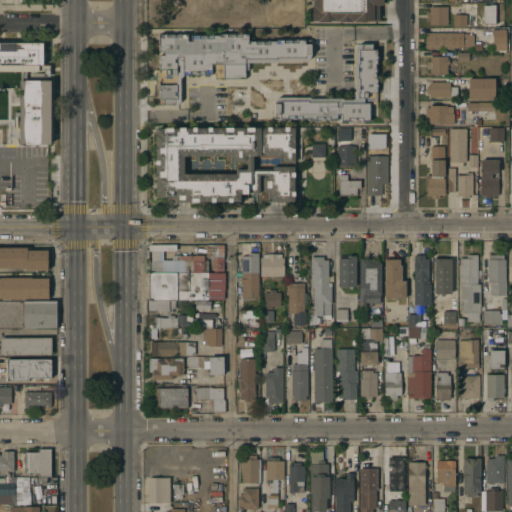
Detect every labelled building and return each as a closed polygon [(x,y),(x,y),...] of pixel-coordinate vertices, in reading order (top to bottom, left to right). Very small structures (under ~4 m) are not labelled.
[(382,0),(382,22),(311,21),(311,0),(382,0)] [(495,22),(491,22),(491,23),(488,23),(488,22),(483,22),(483,19),(481,19),(481,16),(483,16),(483,3),(495,3),(495,22)] [(447,24),(429,24),(429,19),(426,19),(426,11),(429,11),(429,5),(447,5),(447,24)] [(466,24),(453,24),(453,13),(466,13),(466,24)] [(492,51),(491,30),(505,29),(506,51),(492,51)] [(278,60),(278,61),(249,62),(249,69),(245,69),(245,77),(214,78),(214,73),(183,73),(183,75),(180,77),(180,100),(177,104),(163,104),(163,98),(159,98),(159,84),(156,84),(156,68),(159,68),(159,54),(164,54),(164,51),(159,51),(159,33),(165,33),(165,32),(187,33),(187,34),(220,34),(220,32),(248,33),(248,40),(276,40),(276,38),(310,39),(310,43),(311,43),(311,57),(307,60),(278,60)] [(462,33),(462,34),(468,34),(468,47),(462,47),(462,48),(424,48),(424,33),(462,33)] [(359,43),(372,42),(372,49),(376,48),(376,63),(375,63),(375,77),(376,77),(377,103),(369,103),(369,119),(341,120),(340,118),(308,119),(308,117),(274,118),(274,100),(277,96),(309,96),(311,97),(342,97),(343,98),(352,98),(354,96),(354,90),(355,90),(355,79),(354,78),(354,62),(355,61),(355,46),(359,43)] [(0,43),(42,43),(42,65),(49,65),(49,70),(37,70),(37,71),(0,71),(0,43)] [(457,60),(457,52),(469,52),(469,60),(457,60)] [(429,73),(429,67),(426,67),(426,60),(429,60),(429,55),(447,55),(447,57),(449,57),(449,63),(447,63),(447,73),(429,73)] [(494,98),(468,98),(468,77),(494,77),(494,98)] [(449,86),(457,86),(457,94),(450,94),(450,96),(429,96),(429,92),(426,92),(426,85),(429,85),(429,81),(449,81),(449,86)] [(45,118),(27,118),(27,115),(0,114),(0,95),(19,95),(19,87),(27,87),(27,83),(45,83),(45,118)] [(495,110),(486,110),(486,111),(483,111),(483,110),(471,109),(471,111),(467,111),(467,101),(479,102),(479,101),(495,101),(495,110)] [(454,122),(429,123),(429,117),(426,117),(426,109),(429,109),(429,104),(447,104),(447,105),(452,105),(452,112),(453,112),(454,122)] [(176,201),(176,196),(155,196),(156,164),(155,164),(155,133),(157,133),(157,127),(165,127),(165,126),(173,126),(173,127),(178,127),(178,126),(185,126),(185,127),(192,127),(192,126),(294,126),(294,165),(294,171),(295,171),(295,175),(294,175),(294,190),(294,195),(294,201),(256,201),(256,192),(247,192),(247,198),(240,198),(240,200),(232,200),(232,201),(228,201),(228,200),(215,200),(215,201),(211,201),(211,200),(199,200),(199,201),(176,201)] [(350,139),(337,139),(337,126),(350,126),(350,139)] [(503,141),(489,141),(489,126),(503,126),(503,141)] [(466,161),(449,161),(449,127),(466,127),(466,161)] [(384,134),(366,134),(366,148),(383,149),(384,134)] [(325,156),(311,156),(311,142),(325,142),(325,156)] [(354,164),(346,165),(336,164),(336,144),(345,144),(355,145),(354,164)] [(444,194),(439,194),(439,197),(431,197),(431,194),(426,194),(426,174),(430,174),(430,145),(444,145),(444,194)] [(477,166),(468,166),(469,153),(477,153),(477,166)] [(385,185),(386,156),(365,155),(365,195),(380,196),(380,185),(385,185)] [(498,170),(498,194),(492,194),(492,197),(485,197),(485,194),(480,194),(480,158),(498,158),(498,170)] [(453,168),(445,168),(447,192),(454,192),(453,168)] [(472,194),(468,194),(468,197),(461,197),(461,194),(457,194),(456,174),(466,174),(466,171),(472,171),(472,194)] [(360,187),(356,187),(356,194),(339,194),(338,173),(350,173),(351,179),(360,179),(360,187)] [(0,207),(0,186),(27,185),(27,181),(50,181),(50,186),(47,186),(48,206),(0,207)] [(221,245),(204,245),(204,258),(221,258),(221,245)] [(48,269),(26,270),(26,266),(0,266),(0,247),(27,247),(27,249),(48,249),(48,253),(48,269)] [(284,275),(267,275),(267,276),(263,276),(263,275),(260,275),(260,256),(262,256),(262,253),(281,252),(281,256),(284,256),(284,275)] [(240,299),(240,282),(240,277),(240,255),(248,255),(248,253),(257,253),(257,299),(240,299)] [(477,282),(480,282),(480,312),(479,312),(479,320),(466,320),(467,312),(461,312),(461,287),(460,287),(460,257),(466,257),(466,253),(477,253),(477,282)] [(505,294),(490,294),(490,281),(487,281),(487,258),(489,258),(489,253),(503,253),(503,258),(505,258),(505,294)] [(355,286),(338,286),(338,257),(346,257),(346,254),(356,254),(355,286)] [(428,282),(430,282),(430,304),(414,304),(413,254),(424,254),(424,257),(428,257),(428,282)] [(331,314),(319,314),(319,319),(313,319),(313,284),(311,284),(311,255),(323,256),(323,258),(328,258),(328,285),(331,285),(331,314)] [(381,293),(380,293),(380,302),(371,302),(371,305),(359,305),(359,257),(370,257),(370,258),(379,258),(379,261),(381,261),(381,293)] [(433,257),(445,257),(445,259),(450,259),(450,294),(444,294),(444,295),(440,295),(440,294),(433,294),(433,257)] [(399,258),(399,264),(401,264),(401,279),(405,279),(405,297),(384,297),(384,258),(399,258)] [(149,272),(149,271),(162,271),(162,259),(192,260),(192,259),(204,259),(203,271),(225,271),(225,272),(149,272)] [(146,300),(146,299),(149,299),(149,272),(225,272),(224,290),(224,298),(208,298),(208,299),(210,299),(210,300),(195,300),(195,299),(175,299),(175,300),(146,300)] [(0,277),(49,277),(48,297),(0,297),(0,277)] [(305,324),(293,324),(292,311),(288,311),(287,286),(288,286),(288,282),(304,282),(304,285),(304,310),(305,310),(305,324)] [(280,305),(271,305),(271,308),(265,308),(265,305),(264,305),(264,291),(269,291),(269,288),(275,288),(275,291),(280,291),(280,305)] [(175,307),(172,307),(172,311),(146,310),(146,300),(175,300),(175,307)] [(210,308),(195,308),(195,300),(210,300),(210,308)] [(56,327),(23,328),(23,301),(56,301),(56,327)] [(499,323),(483,323),(482,310),(481,310),(481,305),(485,305),(485,309),(498,309),(499,323)] [(347,320),(335,320),(335,308),(347,308),(347,320)] [(273,320),(261,320),(261,309),(273,309),(273,320)] [(441,311),(454,311),(454,324),(441,324),(441,311)] [(212,321),(211,321),(212,326),(195,326),(195,323),(193,323),(193,318),(195,318),(195,312),(215,312),(215,316),(212,316),(212,321)] [(150,328),(150,326),(149,326),(149,323),(153,323),(154,327),(155,327),(155,321),(154,321),(153,317),(155,317),(155,316),(161,316),(167,316),(167,313),(171,313),(171,314),(174,314),(174,316),(176,316),(176,314),(192,314),(192,320),(191,320),(189,320),(189,324),(179,325),(179,321),(177,321),(177,326),(155,327),(155,328),(150,328)] [(419,315),(418,327),(406,326),(407,314),(419,315)] [(287,327),(287,323),(291,323),(291,327),(301,327),(301,342),(285,342),(285,327),(287,327)] [(332,400),(319,400),(319,403),(314,403),(313,347),(320,347),(320,338),(324,338),(324,327),(331,327),(331,347),(332,347),(332,400)] [(382,339),(376,339),(377,364),(360,364),(360,327),(381,327),(382,339)] [(406,335),(399,335),(398,327),(405,327),(406,335)] [(427,327),(427,330),(419,330),(419,337),(407,337),(407,327),(427,327)] [(202,341),(203,328),(221,328),(221,345),(209,345),(202,341)] [(260,350),(260,330),(274,330),(274,350),(260,350)] [(393,354),(388,354),(388,350),(383,351),(382,345),(388,345),(388,335),(393,335),(393,354)] [(0,353),(0,337),(50,337),(50,352),(0,353)] [(454,357),(435,357),(435,338),(454,338),(454,357)] [(478,366),(458,367),(458,339),(468,339),(468,338),(478,338),(478,366)] [(172,353),(172,355),(150,354),(151,340),(177,341),(177,340),(185,341),(185,354),(172,353)] [(307,394),(305,394),(306,400),(293,400),(293,394),(291,394),(291,369),(292,369),(292,363),(296,363),(296,351),(298,351),(298,345),(307,345),(307,394)] [(430,397),(407,397),(407,355),(411,355),(411,354),(418,354),(418,351),(421,351),(421,347),(423,347),(423,345),(429,345),(429,347),(430,347),(430,397)] [(354,370),(357,370),(357,382),(356,382),(356,398),(342,398),(342,383),(338,383),(338,370),(336,370),(336,347),(354,347),(354,370)] [(504,367),(487,367),(487,358),(489,358),(489,349),(504,349),(504,367)] [(183,363),(185,363),(185,366),(183,366),(183,373),(180,373),(180,374),(172,374),(172,377),(152,378),(152,370),(148,370),(148,357),(164,357),(164,356),(173,356),(173,357),(183,357),(183,363)] [(224,373),(209,373),(209,360),(202,360),(202,366),(187,366),(187,356),(223,356),(224,373)] [(50,382),(21,382),(21,378),(16,378),(16,384),(11,384),(11,365),(12,365),(12,357),(33,357),(50,357),(50,382)] [(255,398),(251,398),(251,400),(244,400),(244,398),(240,398),(240,357),(255,357),(255,398)] [(282,401),(267,401),(267,395),(265,395),(265,371),(273,371),(273,366),(282,366),(282,401)] [(376,395),(371,395),(371,397),(364,398),(364,395),(360,395),(360,376),(359,376),(359,369),(372,369),(372,371),(376,371),(376,395)] [(391,373),(391,369),(396,369),(396,373),(400,373),(400,377),(402,377),(402,380),(400,380),(401,394),(396,394),(396,398),(388,398),(388,394),(384,394),(384,373),(391,373)] [(450,398),(435,398),(434,371),(447,371),(447,374),(449,374),(450,398)] [(503,387),(504,387),(504,392),(503,392),(503,396),(493,396),(493,399),(486,399),(486,373),(503,373),(503,387)] [(479,397),(461,397),(461,374),(479,374),(479,397)] [(11,403),(2,404),(2,406),(0,406),(0,386),(11,386),(11,403)] [(225,411),(212,411),(212,398),(195,398),(195,386),(223,386),(223,398),(225,399),(225,411)] [(187,406),(154,407),(154,387),(187,387),(187,406)] [(50,406),(47,406),(47,404),(28,404),(28,407),(25,407),(25,404),(24,404),(24,391),(50,390),(50,406)] [(38,472),(24,472),(24,451),(38,451),(38,448),(50,448),(50,476),(47,476),(47,477),(38,477),(38,472)] [(14,470),(0,470),(0,454),(1,454),(1,450),(14,450),(14,470)] [(259,467),(257,467),(258,481),(242,481),(242,473),(241,473),(241,458),(244,458),(243,454),(256,454),(256,458),(259,458),(259,467)] [(504,481),(486,481),(486,457),(494,457),(494,456),(495,456),(495,454),(504,454),(504,481)] [(403,469),(404,469),(404,474),(403,474),(403,485),(404,485),(404,489),(388,489),(388,455),(403,455),(403,469)] [(284,478),(277,478),(277,507),(267,507),(267,493),(271,493),(271,489),(268,489),(268,485),(271,485),(271,481),(266,481),(266,459),(269,459),(269,456),(278,456),(278,459),(284,459),(284,478)] [(480,491),(477,491),(477,494),(466,494),(466,491),(462,491),(463,457),(480,457),(480,491)] [(328,497),(325,497),(325,509),(310,510),(310,472),(309,472),(309,462),(318,462),(318,459),(324,459),(324,462),(328,462),(328,497)] [(454,490),(443,490),(443,481),(436,481),(436,459),(454,459),(454,490)] [(424,504),(407,504),(408,460),(424,461),(424,504)] [(304,480),(303,480),(303,483),(297,483),(297,491),(289,491),(289,465),(292,464),(292,461),(300,461),(300,464),(304,464),(304,480)] [(377,489),(376,489),(376,507),(372,507),(372,511),(359,511),(359,467),(377,467),(377,489)] [(353,500),(349,500),(350,511),(335,511),(335,494),(334,494),(334,478),(346,478),(346,472),(353,472),(353,500)] [(170,501),(147,501),(147,476),(170,476),(170,501)] [(0,503),(15,504),(14,482),(3,482),(3,478),(0,477),(0,503)] [(258,509),(250,509),(250,507),(238,507),(238,493),(242,494),(242,487),(258,487),(258,509)] [(502,507),(504,507),(504,511),(485,511),(485,489),(488,489),(488,487),(497,487),(497,489),(501,489),(502,507)] [(443,511),(433,511),(433,510),(432,510),(432,497),(443,497),(443,511)] [(405,509),(406,509),(406,511),(388,511),(388,509),(387,509),(387,499),(394,499),(394,498),(398,498),(398,499),(401,499),(401,498),(404,498),(405,498),(405,509)] [(293,511),(284,511),(284,502),(293,502),(293,511)]
